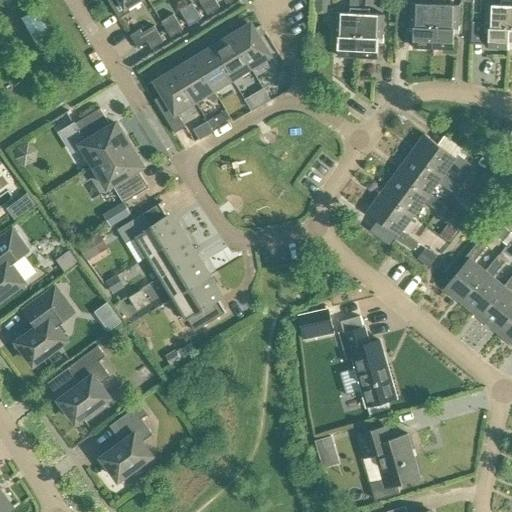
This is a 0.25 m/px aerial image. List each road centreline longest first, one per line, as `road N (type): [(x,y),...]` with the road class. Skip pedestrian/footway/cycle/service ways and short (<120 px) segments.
road 1 (residential): [(322,225),(242,241),(223,228),(183,162),(295,103),(363,143)]
road 2 (residential): [(503,390),(343,256),(322,225)]
road 3 (residential): [(363,143),(396,104),(418,92),(511,102)]
road 4 (residential): [(482,511),(503,390)]
